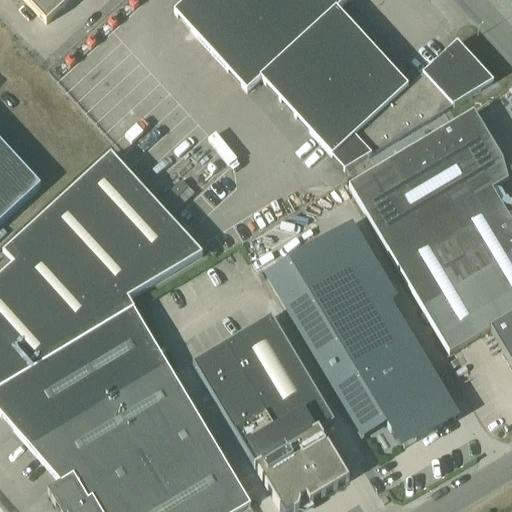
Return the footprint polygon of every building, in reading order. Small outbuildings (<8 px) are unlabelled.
[(20,0),(45,27),(63,11),(53,0),(20,0)] [(53,0),(63,11),(75,0),(53,0)] [(192,0),(174,17),(246,96),(260,83),(344,174),(492,86),(456,47),(407,92),(336,14),(350,2),(348,0),(192,0)] [(511,229),(491,195),(507,185),(501,164),(473,116),(452,129),(348,191),(448,359),(487,336),(497,354),(502,355),(511,372),(511,229)] [(0,226),(40,190),(0,147),(0,226)] [(245,511),(250,509),(134,315),(127,304),(202,259),(110,159),(2,257),(13,269),(0,280),(0,419),(59,487),(47,495),(56,511),(245,511)] [(363,438),(384,426),(390,436),(406,426),(416,444),(447,426),(437,408),(440,406),(432,392),(436,390),(406,339),(381,315),(393,302),(350,232),(267,282),(362,441),(364,440),(363,438)] [(254,471),(277,511),(298,511),(299,510),(302,511),(308,507),(309,508),(348,484),(318,435),(333,426),(270,321),(192,368),(254,471)]
